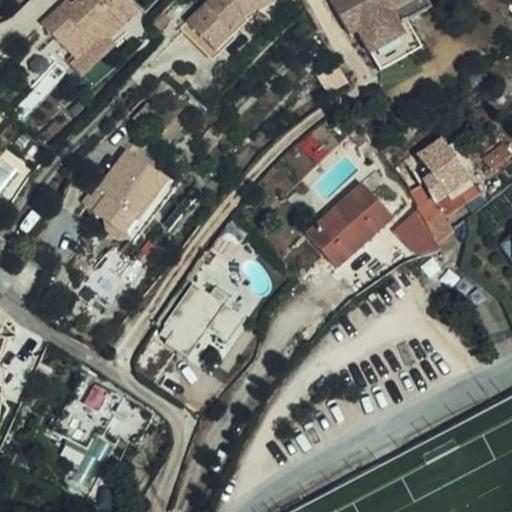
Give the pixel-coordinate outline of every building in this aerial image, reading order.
[(121,0),(82,0),(74,9),(66,17),(60,12),(43,29),(78,63),(95,46),(101,51),(109,42),(136,14),(121,0)] [(254,0),(220,0),(214,5),(212,2),(181,28),(200,52),(254,0)] [(206,60),(225,45),(241,33),(238,28),(254,17),(258,23),(272,14),(264,0),(254,0),(200,52),(206,60)] [(324,0),(338,27),(389,0),(324,0)] [(349,32),(362,55),(394,39),(389,28),(383,14),(408,0),(389,0),(338,27),(343,36),(349,32)] [(417,0),(408,0),(383,14),(389,28),(400,23),(423,10),(417,0)] [(60,12),(66,17),(74,9),(68,4),(60,12)] [(389,28),(394,39),(406,34),(400,23),(389,28)] [(195,56),(200,52),(181,28),(176,31),(195,56)] [(414,51),(406,34),(394,39),(362,55),(371,73),(414,51)] [(101,51),(95,46),(78,63),(73,68),(84,80),(116,48),(109,42),(101,51)] [(228,51),(225,45),(206,60),(200,52),(195,56),(205,69),(228,51)] [(306,80),(319,99),(338,84),(328,63),(306,80)] [(500,146),(492,137),(475,150),(483,160),(500,146)] [(416,223),(425,239),(442,225),(444,219),(439,213),(462,195),(456,190),(466,181),(448,158),(427,175),(436,187),(425,195),(415,184),(402,194),(412,208),(416,223)] [(116,241),(120,244),(163,192),(122,159),(111,174),(87,204),(94,211),(88,218),(100,228),(99,238),(111,248),(116,241)] [(466,181),(456,190),(462,195),(472,187),(466,181)] [(360,191),(302,238),(322,261),(375,218),(383,217),(360,191)] [(171,199),(163,192),(120,244),(129,250),(171,199)] [(81,212),(88,218),(94,211),(87,204),(81,212)] [(375,218),(322,261),(332,272),(389,224),(383,217),(375,218)] [(248,235),(234,223),(215,246),(229,257),(248,235)] [(415,259),(438,248),(425,239),(416,223),(401,230),(415,259)] [(511,264),(511,231),(496,243),(511,264)] [(127,287),(112,274),(90,300),(106,313),(127,287)] [(329,289),(316,274),(302,287),(315,301),(329,289)] [(206,291),(190,277),(157,317),(166,324),(157,336),(178,353),(200,326),(220,342),(239,318),(219,302),(225,296),(211,284),(206,291)] [(81,381),(53,434),(88,453),(96,438),(117,449),(122,440),(139,449),(155,421),(81,381)]
